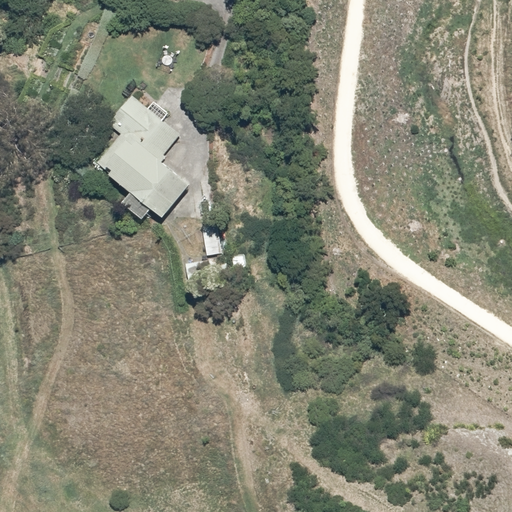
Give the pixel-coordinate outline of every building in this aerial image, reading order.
[(188,44),(172,43),(170,65),(187,65),(188,44)] [(154,208),(166,218),(194,185),(162,159),(182,135),(165,121),(171,114),(156,102),(150,109),(135,96),(111,124),(123,135),(100,163),(135,192),(126,203),(145,219),(154,208)] [(205,226),(210,256),(224,253),(219,223),(205,226)] [(247,252),(234,254),(236,274),(249,272),(247,252)] [(221,277),(218,260),(188,265),(191,281),(221,277)]
